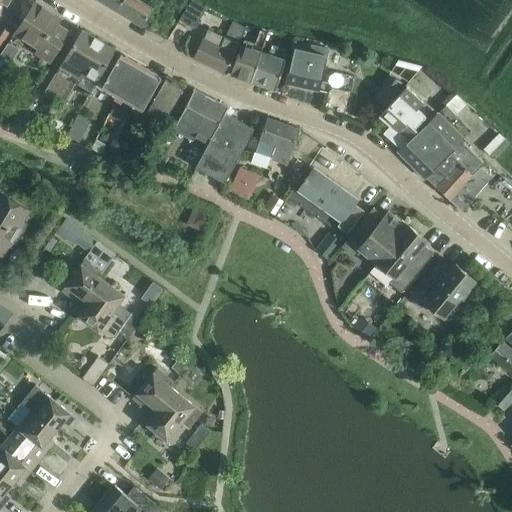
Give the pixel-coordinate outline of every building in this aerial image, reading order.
[(0,0),(0,13),(1,14),(10,0),(0,0)] [(60,16),(35,0),(15,32),(38,48),(36,51),(49,60),(69,31),(56,22),(60,16)] [(97,0),(114,10),(120,0),(97,0)] [(120,0),(114,10),(141,26),(152,8),(139,0),(120,0)] [(200,14),(205,6),(193,0),(189,0),(184,12),(191,16),(194,10),(200,14)] [(0,24),(0,45),(13,27),(3,20),(0,24)] [(208,28),(194,58),(226,73),(240,44),(208,28)] [(60,65),(45,91),(63,101),(78,75),(94,85),(115,48),(82,29),(61,66),(60,65)] [(231,75),(251,82),(261,51),(265,39),(257,36),(254,43),(243,39),(238,56),(231,75)] [(8,41),(0,52),(10,59),(18,48),(8,41)] [(292,47),(289,63),(284,83),(318,90),(322,71),(327,47),(310,44),(309,50),(292,47)] [(261,51),(251,82),(275,90),(282,71),(286,59),(261,51)] [(102,86),(130,102),(141,83),(138,82),(146,66),(121,52),(102,86)] [(141,83),(130,102),(142,109),(161,75),(146,66),(138,82),(141,83)] [(185,84),(167,74),(148,108),(166,117),(185,84)] [(383,80),(373,97),(388,106),(396,91),(402,83),(390,75),(387,74),(383,80)] [(456,95),(465,85),(454,74),(444,84),(456,95)] [(400,148),(407,141),(424,125),(436,113),(437,112),(423,99),(422,101),(406,86),(379,116),(389,125),(383,132),(400,148)] [(225,112),(228,106),(194,88),(172,129),(194,140),(196,137),(208,143),(195,166),(225,182),(254,128),(225,112)] [(483,160),(436,113),(424,125),(407,141),(400,148),(398,150),(449,199),(473,174),(472,174),(483,160)] [(488,136),(503,121),(497,115),(482,129),(488,136)] [(66,138),(76,144),(89,122),(79,116),(66,138)] [(254,152),(270,157),(287,163),(299,129),(299,128),(267,117),(254,152)] [(115,157),(115,156),(121,146),(112,141),(106,152),(115,157)] [(511,200),(511,171),(490,155),(474,177),(510,203),(511,200)] [(87,175),(93,165),(81,158),(75,168),(87,175)] [(2,167),(0,170),(0,249),(4,243),(11,247),(25,223),(18,219),(24,210),(2,197),(16,175),(2,167)] [(249,171),(240,167),(230,188),(240,193),(249,171)] [(357,199),(314,167),(298,189),(340,220),(337,225),(347,232),(364,210),(354,203),(357,199)] [(274,197),(281,181),(270,176),(263,192),(274,197)] [(373,206),(341,245),(353,255),(359,247),(394,276),(389,282),(401,292),(404,288),(407,290),(420,274),(417,272),(433,253),(422,244),(417,239),(420,235),(395,213),(393,215),(387,210),(383,215),(373,206)] [(65,218),(56,231),(74,243),(83,230),(65,218)] [(329,232),(316,249),(327,258),(340,241),(329,232)] [(84,258),(62,289),(71,296),(74,291),(83,297),(99,276),(99,277),(103,272),(108,264),(115,254),(106,247),(97,240),(84,258)] [(70,268),(88,249),(80,242),(62,261),(70,268)] [(457,272),(440,259),(408,297),(420,307),(425,301),(443,316),(474,279),(461,268),(457,272)] [(130,276),(129,279),(139,286),(146,276),(136,269),(135,270),(130,276)] [(365,270),(358,279),(375,292),(382,284),(365,270)] [(74,291),(71,296),(79,302),(80,302),(85,305),(90,297),(111,312),(112,312),(116,315),(125,321),(130,313),(118,304),(124,294),(99,277),(99,276),(83,297),(74,291)] [(79,302),(72,311),(103,334),(109,336),(114,335),(124,321),(116,315),(112,312),(111,312),(90,297),(85,305),(80,302),(79,302)] [(132,311),(125,321),(134,328),(142,318),(132,311)] [(361,315),(352,326),(367,338),(376,327),(361,315)] [(125,321),(118,331),(127,338),(134,328),(125,321)] [(511,349),(501,341),(489,355),(511,373),(511,328),(506,335),(511,339),(511,349)] [(421,349),(412,359),(419,365),(428,355),(421,349)] [(81,377),(93,385),(109,363),(98,355),(81,377)] [(171,366),(180,374),(188,364),(179,357),(171,366)] [(132,397),(141,404),(145,399),(153,406),(170,386),(174,381),(157,367),(132,397)] [(499,386),(489,396),(502,408),(511,396),(511,378),(510,377),(500,388),(499,386)] [(128,398),(138,390),(130,380),(120,387),(128,398)] [(22,400),(57,428),(63,421),(67,425),(75,416),(35,384),(22,400)] [(149,410),(154,414),(160,406),(181,423),(181,422),(185,426),(187,427),(201,411),(170,386),(153,406),(145,399),(141,404),(149,410)] [(10,435),(40,459),(54,441),(50,438),(57,428),(22,400),(7,419),(17,426),(10,435)] [(149,410),(141,419),(171,443),(185,426),(181,422),(181,423),(160,406),(154,414),(149,410)] [(201,423),(193,432),(203,439),(210,430),(201,423)] [(193,432),(186,441),(195,449),(202,439),(193,432)] [(0,471),(13,482),(19,475),(23,479),(40,459),(10,435),(0,447),(0,446),(0,471)] [(157,466),(147,476),(163,490),(172,479),(157,466)] [(0,507),(10,495),(5,491),(13,482),(0,471),(0,507)] [(91,511),(166,511),(134,485),(127,494),(115,484),(91,511)]
